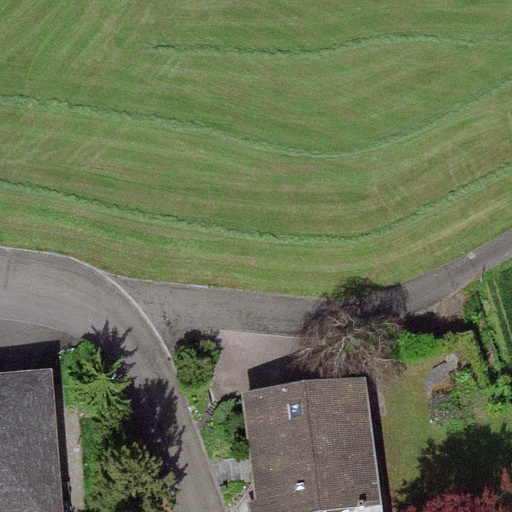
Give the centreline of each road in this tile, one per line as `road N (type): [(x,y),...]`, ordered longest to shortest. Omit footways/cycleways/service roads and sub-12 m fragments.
road 1 (track): [(511,249),(415,298),(338,319),(98,312)]
road 2 (residential): [(198,511),(137,355),(98,312),(0,282)]
